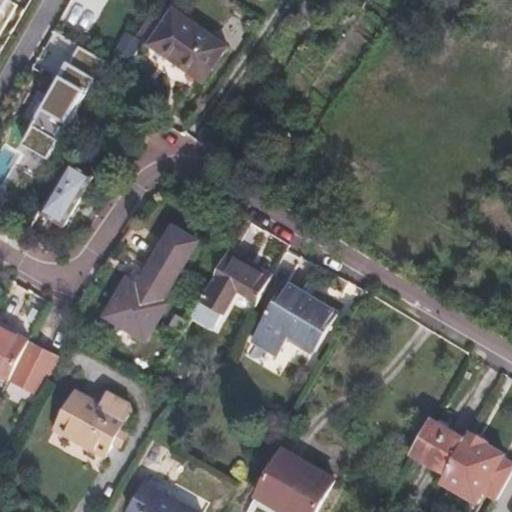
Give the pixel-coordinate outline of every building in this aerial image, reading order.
[(87,36),(104,0),(71,0),(60,23),(87,36)] [(187,70),(200,80),(225,47),(172,9),(147,44),(177,65),(178,63),(187,70)] [(119,37),(114,46),(127,53),(132,44),(119,37)] [(53,160),(108,61),(82,46),(26,145),(53,160)] [(127,53),(114,46),(110,52),(123,59),(127,53)] [(36,221),(56,233),(87,185),(68,172),(36,221)] [(105,321),(145,343),(166,306),(160,303),(195,242),(171,229),(136,289),(126,283),(105,321)] [(237,289),(259,302),(272,279),(225,253),(191,313),(215,327),(237,289)] [(291,343),(293,344),(310,354),(314,356),(338,315),(334,313),(317,303),(299,292),(287,286),(254,345),(265,351),(281,360),(291,343)] [(163,331),(175,338),(187,317),(175,310),(163,331)] [(0,376),(8,380),(28,343),(0,327),(0,376)] [(8,380),(38,396),(59,359),(28,343),(8,380)] [(53,430),(103,459),(113,442),(120,446),(125,438),(117,433),(130,412),(128,404),(104,390),(96,403),(74,390),(53,430)] [(408,449),(445,470),(454,454),(464,436),(427,415),(408,449)] [(504,482),(511,467),(511,459),(504,455),(505,452),(488,441),(489,440),(468,428),(464,436),(454,454),(445,470),(440,479),(478,501),(486,486),(498,493),(504,482)] [(255,495),(284,511),(315,511),(334,480),(281,449),(255,495)] [(203,511),(205,510),(148,478),(128,511),(203,511)]
